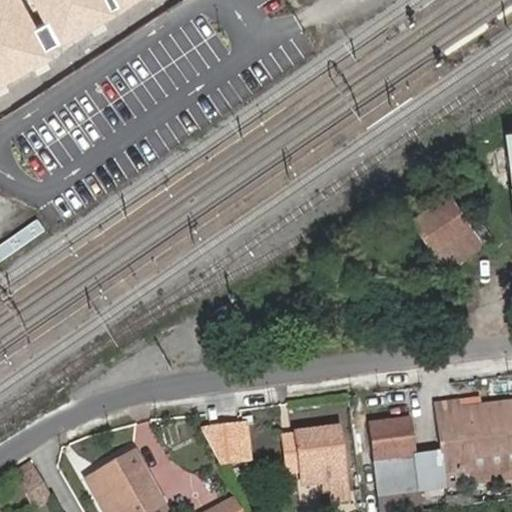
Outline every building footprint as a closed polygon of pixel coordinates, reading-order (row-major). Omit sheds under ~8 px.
[(19,0),(0,0),(0,86),(52,57),(19,0)] [(29,0),(61,57),(125,22),(113,0),(29,0)] [(121,0),(126,9),(142,0),(121,0)] [(447,266),(480,243),(449,198),(415,220),(447,266)] [(469,457),(511,451),(511,402),(479,406),(480,413),(457,416),(457,408),(456,403),(433,405),(440,476),(470,473),(469,457)] [(457,416),(480,413),(479,406),(457,408),(457,416)] [(377,474),(417,468),(410,419),(370,425),(377,474)] [(225,461),(250,458),(246,424),(209,428),(225,461)] [(333,501),(347,499),(338,428),(303,432),(308,469),(310,484),(323,483),(330,482),(332,492),(333,501)] [(295,471),(308,469),(303,432),(291,434),(295,471)] [(166,511),(133,453),(94,476),(115,511),(166,511)] [(34,508),(53,498),(34,464),(15,475),(15,476),(34,508)] [(377,486),(413,486),(413,478),(377,478),(377,486)] [(323,483),(324,493),(332,492),(330,482),(323,483)] [(408,511),(414,511),(415,511),(511,499),(511,488),(379,503),(379,511),(408,511)] [(219,511),(240,511),(236,503),(219,511)]
